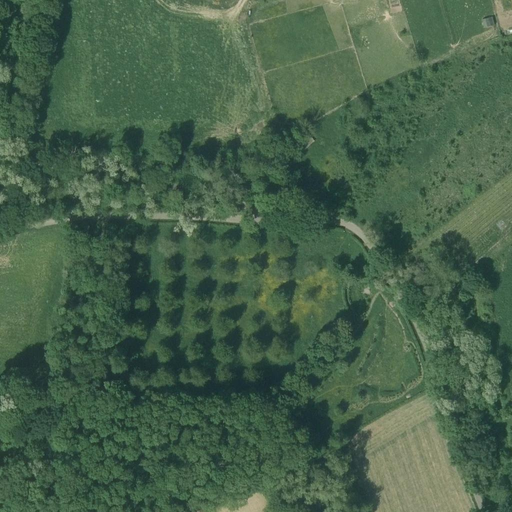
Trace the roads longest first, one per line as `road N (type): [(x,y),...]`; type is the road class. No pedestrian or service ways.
road 1 (unclassified): [(486,511),(417,324),(369,244),(350,225),(297,219)]
road 2 (unclassified): [(297,219),(205,192),(0,153)]
road 3 (unclassified): [(0,229),(102,215),(297,219)]
